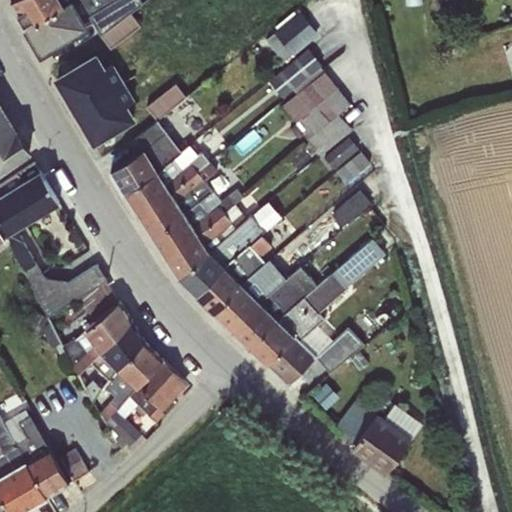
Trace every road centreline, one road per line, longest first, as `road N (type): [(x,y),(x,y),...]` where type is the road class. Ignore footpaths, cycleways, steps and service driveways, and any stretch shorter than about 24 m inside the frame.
road 1 (residential): [(227,372),(162,306),(117,241),(0,44)]
road 2 (residential): [(404,511),(227,372)]
road 3 (residential): [(227,372),(78,511)]
road 4 (track): [(353,0),(383,138)]
